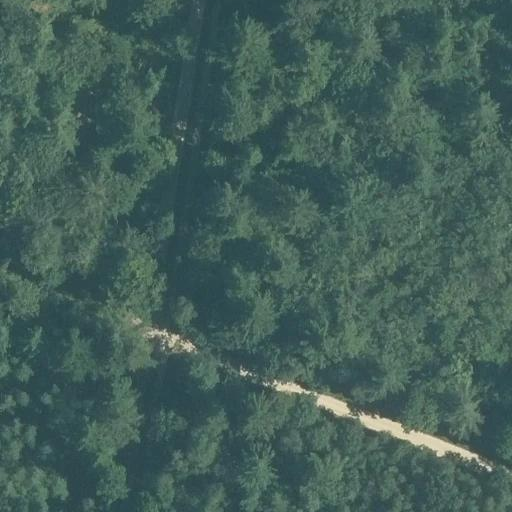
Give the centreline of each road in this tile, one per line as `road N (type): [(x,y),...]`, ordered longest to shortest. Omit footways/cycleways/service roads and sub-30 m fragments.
road 1 (track): [(511,480),(148,330)]
road 2 (track): [(195,0),(148,330)]
road 3 (track): [(148,330),(121,511)]
road 4 (track): [(148,330),(0,270)]
